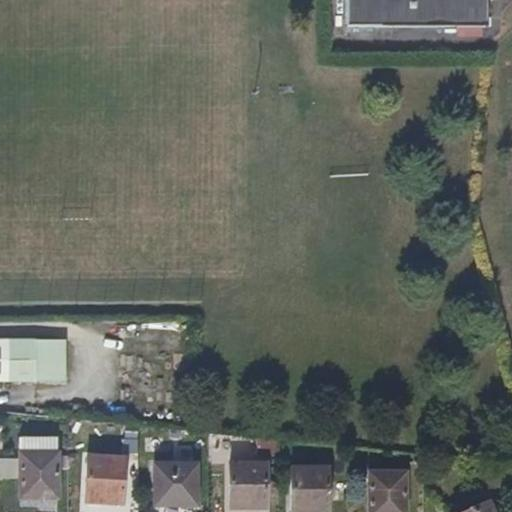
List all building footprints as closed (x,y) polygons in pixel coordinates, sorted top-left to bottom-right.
[(343,0),(343,27),(484,27),(483,0),(343,0)] [(0,341),(0,382),(66,382),(65,340),(0,341)] [(58,456),(57,442),(20,442),(20,458),(58,456)] [(58,456),(20,458),(20,501),(57,502),(58,456)] [(122,459),(85,460),(85,504),(122,505),(122,459)] [(266,511),(267,467),(230,467),(228,511),(266,511)] [(196,469),(155,469),(155,509),(196,509),(196,469)] [(328,511),(329,471),(292,471),(292,511),(328,511)] [(406,511),(407,477),(368,475),(368,511),(406,511)]
